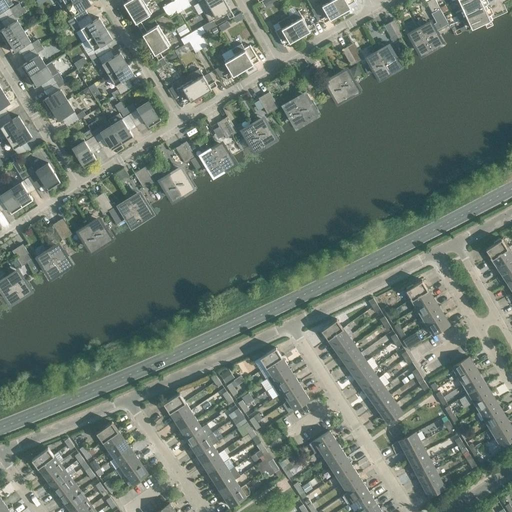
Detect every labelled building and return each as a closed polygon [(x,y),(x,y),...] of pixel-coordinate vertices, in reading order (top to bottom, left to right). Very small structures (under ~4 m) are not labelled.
[(0,0),(0,12),(9,7),(4,0),(0,0)] [(91,4),(88,0),(73,0),(66,4),(73,15),(82,10),(82,8),(84,6),(85,8),(91,4)] [(151,0),(128,0),(124,3),(130,13),(145,4),(151,0)] [(191,6),(188,0),(177,7),(180,12),(191,6)] [(224,0),(200,0),(198,1),(204,12),(225,0),(224,0)] [(231,10),(225,0),(204,12),(210,22),(213,20),(231,10)] [(319,0),(322,4),(312,10),(318,21),(328,15),(330,20),(340,14),(332,0),(319,0)] [(332,0),(340,14),(351,8),(348,4),(354,1),(355,1),(353,0),(332,0)] [(429,0),(426,2),(432,14),(440,9),(435,0),(429,0)] [(480,0),(458,0),(463,8),(480,0)] [(488,9),(483,0),(480,0),(463,8),(467,18),(488,9)] [(177,7),(174,1),(163,7),(166,13),(177,7)] [(152,14),(145,4),(130,13),(136,23),(152,14)] [(10,9),(13,13),(19,9),(16,5),(10,9)] [(180,12),(177,7),(166,13),(169,18),(180,12)] [(22,14),(19,9),(13,13),(16,18),(22,14)] [(420,27),(432,49),(436,47),(439,45),(437,42),(441,40),(439,36),(435,29),(447,22),(440,9),(432,14),(437,23),(429,27),(427,23),(423,25),(420,27)] [(492,18),(488,9),(467,18),(472,28),(492,18)] [(298,10),(288,16),(291,21),(300,37),(310,31),(301,15),(298,10)] [(281,27),(275,31),(282,43),(283,43),(282,42),(287,39),(290,43),(300,37),(291,21),(288,16),(278,22),(281,27)] [(68,21),(71,26),(77,22),(74,17),(68,21)] [(81,29),(87,39),(106,28),(99,18),(93,21),(94,23),(91,24),(90,23),(81,29)] [(0,30),(0,32),(6,42),(24,31),(17,20),(8,26),(9,27),(6,29),(5,27),(0,30)] [(216,26),(213,20),(210,22),(202,26),(206,32),(216,26)] [(395,20),(389,23),(398,38),(404,35),(395,20)] [(80,27),(77,22),(71,26),(74,31),(80,27)] [(225,22),(224,23),(218,26),(221,31),(228,27),(225,22)] [(398,38),(389,23),(384,26),(393,41),(398,38)] [(143,34),(149,44),(164,35),(158,25),(143,34)] [(190,32),(185,25),(177,29),(182,37),(190,32)] [(206,32),(202,26),(192,32),(195,38),(201,35),(206,32)] [(432,49),(420,27),(416,29),(413,31),(415,35),(411,37),(413,41),(417,48),(419,52),(423,50),(425,53),(428,51),(432,49)] [(112,39),(106,28),(87,39),(94,50),(104,45),(103,43),(105,42),(106,43),(112,39)] [(209,30),(202,34),(205,39),(213,35),(209,30)] [(31,41),(24,31),(6,42),(13,53),(19,49),(18,48),(20,46),(21,47),(31,41)] [(195,38),(192,32),(181,39),(184,44),(189,41),(195,38)] [(171,45),(164,35),(149,44),(155,54),(171,45)] [(201,35),(195,38),(201,49),(207,46),(201,35)] [(201,49),(195,38),(189,41),(196,52),(201,49)] [(31,43),(34,48),(41,44),(38,39),(31,43)] [(353,43),(347,46),(356,62),(362,59),(353,43)] [(44,49),(41,44),(34,48),(37,53),(44,49)] [(231,50),(234,54),(243,70),(254,64),(251,60),(256,57),(257,58),(257,57),(250,45),(244,48),(241,44),(231,50)] [(356,62),(347,46),(342,49),(351,65),(356,62)] [(381,49),(378,51),(390,73),(394,71),(397,69),(395,65),(399,63),(397,59),(393,52),(391,48),(387,51),(385,47),(381,49)] [(174,51),(166,56),(168,59),(171,60),(177,57),(174,51)] [(390,73),(378,51),(374,53),(371,55),(373,59),(369,61),(371,64),(371,65),(375,72),(377,75),(381,73),(383,77),(387,75),(390,73)] [(89,56),(92,61),(98,57),(96,52),(89,56)] [(102,64),(109,75),(127,64),(120,53),(114,56),(115,58),(113,59),(112,58),(102,64)] [(21,66),(28,77),(46,65),(39,54),(29,60),(30,62),(28,64),(27,62),(21,66)] [(243,70),(234,54),(224,60),(233,76),(243,70)] [(84,57),(74,63),(78,68),(87,62),(84,57)] [(101,62),(98,57),(92,61),(95,66),(101,62)] [(51,62),(46,65),(28,77),(35,87),(41,84),(40,82),(42,81),(43,82),(58,73),(51,62)] [(162,67),(159,63),(153,66),(156,71),(162,67)] [(134,74),(127,64),(109,75),(115,85),(125,80),(124,78),(127,77),(128,78),(134,74)] [(311,67),(306,70),(315,86),(320,83),(311,67)] [(189,75),(192,80),(201,95),(211,89),(199,69),(189,75)] [(315,86),(306,70),(300,74),(309,89),(315,86)] [(339,73),(336,75),(349,97),(352,95),(352,94),(356,92),(354,89),(357,87),(355,83),(351,76),(349,72),(345,74),(343,71),(340,73),(339,73)] [(53,78),(56,83),(63,79),(60,74),(53,78)] [(349,97),(336,75),(332,77),(329,79),(331,83),(327,85),(329,88),(333,96),(333,95),(336,99),(339,97),(341,101),(345,99),(349,97)] [(66,84),(63,79),(56,83),(59,88),(66,84)] [(201,95),(192,80),(176,89),(181,97),(183,101),(184,101),(183,100),(189,97),(191,101),(201,95)] [(174,101),(181,97),(176,89),(174,86),(167,90),(174,101)] [(43,100),(50,111),(68,100),(61,89),(51,95),(52,97),(50,98),(49,97),(43,100)] [(114,98),(121,94),(118,89),(112,93),(114,98)] [(93,94),(97,101),(102,98),(98,91),(93,94)] [(10,103),(3,92),(0,94),(0,109),(2,108),(1,107),(3,105),(4,107),(10,103)] [(269,92),(264,95),(273,110),(278,107),(269,92)] [(273,110),(264,95),(259,98),(268,113),(273,110)] [(298,97),(294,99),(307,121),(311,119),(310,118),(314,116),(312,113),(316,111),(313,107),(314,107),(309,100),(307,96),(304,98),(301,95),(298,97)] [(135,104),(143,118),(145,116),(147,119),(145,121),(149,127),(161,119),(156,111),(155,110),(154,110),(154,109),(147,97),(135,104)] [(307,121),(294,99),(291,101),(287,103),(289,107),(286,109),(288,113),(292,120),(294,123),(298,121),(300,125),(303,123),(307,121)] [(74,111),(68,100),(50,111),(56,122),(62,118),(61,117),(64,115),(65,117),(74,111)] [(132,104),(125,108),(129,115),(136,110),(132,104)] [(129,115),(125,108),(120,111),(124,117),(129,115)] [(76,115),(80,120),(86,116),(83,111),(76,115)] [(108,120),(111,125),(123,143),(133,136),(130,130),(128,131),(127,129),(128,128),(119,113),(108,120)] [(18,116),(12,119),(13,121),(11,122),(10,121),(0,127),(7,138),(25,126),(18,116)] [(228,116),(222,120),(232,135),(237,132),(228,116)] [(256,121),(253,123),(266,145),(269,143),(273,141),(271,137),(274,135),(272,131),(268,124),(266,121),(262,123),(260,119),(256,121)] [(90,129),(90,130),(94,136),(101,132),(94,120),(87,124),(90,129)] [(232,135),(222,120),(217,123),(226,138),(232,135)] [(266,145),(253,123),(249,125),(249,126),(246,128),(248,131),(244,133),(246,137),(250,144),(251,144),(253,148),(256,146),(258,149),(262,147),(266,145)] [(123,143),(111,125),(101,132),(106,141),(108,140),(110,143),(108,144),(112,150),(123,143)] [(32,137),(25,126),(7,138),(14,148),(23,143),(22,141),(25,139),(26,141),(32,137)] [(94,136),(90,130),(83,134),(87,140),(94,136)] [(96,159),(93,153),(90,155),(89,152),(91,150),(83,138),(71,145),(78,156),(79,156),(79,157),(79,158),(84,167),(96,159)] [(205,138),(198,143),(203,150),(210,146),(205,138)] [(186,141),(181,145),(190,160),(196,157),(186,141)] [(215,146),(211,148),(224,170),(228,168),(228,167),(231,165),(229,162),(233,160),(231,156),(227,149),(226,149),(224,145),(221,148),(219,144),(215,146)] [(190,160),(181,145),(176,148),(185,163),(190,160)] [(224,170),(211,148),(208,150),(204,153),(207,156),(203,158),(205,162),(209,169),(212,172),(215,170),(217,174),(221,172),(224,170)] [(20,157),(17,153),(10,157),(13,162),(20,157)] [(48,163),(36,171),(34,172),(31,167),(24,171),(28,178),(34,186),(45,179),(47,182),(44,184),(48,190),(60,182),(55,174),(55,173),(54,173),(53,173),(54,171),(48,163)] [(145,167),(140,170),(149,185),(154,182),(154,180),(160,177),(151,163),(145,167)] [(174,171),(170,173),(183,195),(187,193),(187,192),(190,190),(188,187),(192,184),(190,181),(185,174),(183,170),(180,173),(177,169),(174,171)] [(140,170),(135,173),(144,188),(149,185),(140,170)] [(28,178),(24,171),(19,174),(23,181),(28,178)] [(183,195),(170,173),(167,175),(163,178),(165,181),(162,183),(164,187),(168,194),(171,198),(174,195),(176,199),(180,197),(183,195)] [(22,181),(11,188),(22,206),(33,199),(29,193),(28,194),(26,192),(28,191),(22,182),(22,181)] [(22,206),(11,188),(8,184),(0,189),(0,195),(6,205),(8,204),(9,206),(8,207),(12,213),(22,206)] [(104,192),(99,195),(108,211),(114,207),(104,192)] [(133,196),(129,198),(143,220),(146,218),(150,215),(147,212),(151,210),(149,206),(145,199),(144,199),(142,196),(139,198),(136,194),(133,197),(133,196)] [(108,211),(99,195),(94,199),(103,214),(108,211)] [(143,220),(129,198),(126,201),(122,203),(125,207),(121,209),(123,212),(127,219),(128,219),(130,223),(133,221),(135,224),(139,222),(143,220)] [(63,218),(58,221),(68,236),(73,233),(63,218)] [(92,222),(88,224),(102,246),(105,243),(109,241),(107,237),(110,235),(108,232),(108,231),(104,225),(101,221),(98,223),(96,220),(92,222)] [(68,236),(58,221),(53,224),(63,240),(68,236)] [(102,246),(88,224),(85,226),(82,229),(84,232),(80,234),(82,238),(87,245),(89,248),(93,246),(95,250),(98,248),(99,248),(102,246)] [(492,257),(492,258),(509,247),(503,238),(501,239),(500,238),(494,242),(495,243),(486,249),(492,257)] [(22,244),(17,247),(27,262),(32,259),(22,244)] [(51,248),(48,250),(62,271),(65,269),(68,267),(66,263),(70,261),(67,257),(68,257),(63,250),(61,247),(57,249),(55,246),(51,248)] [(27,262),(17,247),(12,251),(22,266),(27,262)] [(511,256),(511,250),(509,247),(492,258),(497,266),(511,256)] [(62,271),(48,250),(44,252),(41,255),(43,258),(40,260),(42,264),(46,271),(49,274),(52,272),(54,276),(58,273),(58,274),(62,271)] [(511,269),(511,256),(497,266),(503,275),(511,269)] [(511,281),(511,269),(503,275),(509,283),(511,281)] [(11,274),(7,276),(21,297),(25,295),(28,293),(26,289),(29,287),(27,283),(23,276),(22,277),(20,273),(17,275),(14,272),(11,274)] [(21,297),(7,276),(4,278),(4,279),(1,281),(3,284),(0,286),(0,287),(2,290),(1,290),(6,297),(8,301),(12,298),(14,302),(18,299),(18,300),(21,297)] [(405,291),(410,300),(428,289),(422,280),(413,285),(412,284),(406,288),(407,289),(405,291)] [(433,298),(428,289),(410,300),(416,308),(433,298)] [(377,304),(373,298),(368,301),(372,307),(377,304)] [(438,307),(433,298),(416,308),(421,317),(438,307)] [(444,315),(438,307),(421,317),(426,326),(444,315)] [(449,324),(444,315),(426,326),(432,335),(449,324)] [(321,330),(328,338),(343,328),(337,319),(321,330)] [(349,336),(343,328),(328,338),(334,347),(349,336)] [(355,344),(349,336),(334,347),(340,355),(355,344)] [(361,353),(355,344),(340,355),(345,363),(361,353)] [(260,357),(266,366),(282,356),(276,347),(260,357)] [(367,361),(361,353),(345,363),(351,372),(367,361)] [(287,365),(282,356),(266,366),(272,375),(287,365)] [(474,366),(469,357),(451,367),(457,377),(474,366)] [(372,369),(367,361),(351,372),(357,380),(372,369)] [(293,373),(287,365),(272,375),(267,378),(272,387),(293,373)] [(480,375),(474,366),(457,377),(462,385),(480,375)] [(378,378),(372,369),(357,380),(363,388),(378,378)] [(220,376),(226,384),(232,379),(227,371),(220,376)] [(298,382),(293,373),(272,387),(278,395),(283,392),(298,382)] [(485,383),(480,375),(462,385),(468,394),(485,383)] [(384,386),(378,378),(363,388),(369,397),(384,386)] [(304,391),(298,382),(283,392),(288,401),(304,391)] [(242,383),(234,388),(230,391),(233,395),(237,392),(239,394),(246,389),(242,383)] [(490,392),(485,383),(468,394),(463,397),(468,405),(473,403),(490,392)] [(390,394),(384,386),(369,397),(375,405),(390,394)] [(310,400),(304,391),(288,401),(283,404),(289,413),(310,400)] [(496,401),(490,392),(473,403),(478,411),(496,401)] [(164,403),(169,412),(185,402),(179,393),(164,403)] [(242,398),(246,404),(253,400),(248,393),(242,398)] [(396,403),(390,394),(375,405),(381,413),(396,403)] [(501,409),(496,401),(478,411),(484,420),(501,409)] [(191,410),(185,402),(169,412),(175,420),(191,410)] [(403,411),(396,403),(381,413),(387,422),(403,411)] [(506,418),(501,409),(484,420),(489,429),(506,418)] [(196,419),(191,410),(175,420),(180,429),(196,419)] [(257,421),(262,418),(259,413),(254,417),(257,421)] [(511,427),(506,418),(489,429),(494,438),(511,427)] [(202,427),(196,419),(180,429),(186,437),(202,427)] [(97,432),(103,441),(118,430),(112,422),(97,432)] [(207,424),(202,427),(186,437),(191,446),(212,433),(207,424)] [(511,439),(511,427),(494,438),(500,447),(511,439)] [(124,439),(118,430),(103,441),(109,449),(124,439)] [(335,440),(330,431),(309,444),(315,453),(320,450),(335,440)] [(421,441),(416,432),(399,441),(404,450),(421,441)] [(218,441),(212,433),(191,446),(197,455),(213,444),(218,441)] [(130,447),(124,439),(109,449),(115,458),(130,447)] [(341,448),(335,440),(320,450),(325,458),(341,448)] [(426,451),(421,441),(404,450),(409,459),(426,451)] [(218,453),(213,444),(197,455),(202,463),(218,453)] [(84,446),(80,449),(84,455),(88,451),(84,446)] [(48,447),(36,456),(32,459),(38,467),(54,455),(48,447)] [(136,455),(130,447),(115,458),(120,466),(136,455)] [(346,457),(341,448),(325,458),(331,467),(346,457)] [(92,456),(88,451),(84,455),(87,460),(92,456)] [(430,460),(426,451),(409,459),(414,468),(430,460)] [(224,462),(218,453),(202,463),(208,472),(224,462)] [(59,462),(54,455),(38,467),(43,474),(59,462)] [(142,464),(136,455),(120,466),(126,474),(142,464)] [(352,465),(346,457),(331,467),(336,475),(352,465)] [(435,469),(430,460),(414,468),(419,477),(435,469)] [(65,469),(59,462),(43,474),(49,481),(65,469)] [(229,470),(224,462),(208,472),(214,481),(229,470)] [(148,472),(142,464),(126,474),(133,483),(148,472)] [(358,474),(352,465),(336,475),(342,484),(358,474)] [(234,467),(229,470),(214,481),(219,489),(235,479),(240,476),(234,467)] [(70,477),(65,469),(49,481),(54,489),(70,477)] [(440,478),(435,469),(419,477),(423,486),(440,478)] [(363,482),(358,474),(342,484),(347,493),(363,482)] [(75,484),(70,477),(54,489),(59,496),(75,484)] [(445,487),(440,478),(423,486),(428,496),(445,487)] [(240,488),(235,479),(219,489),(225,498),(240,488)] [(369,491),(363,482),(347,493),(353,501),(369,491)] [(308,483),(302,487),(306,493),(312,488),(308,483)] [(81,491),(75,484),(59,496),(65,503),(81,491)] [(245,484),(240,488),(225,498),(230,507),(249,495),(250,491),(245,484)] [(86,498),(81,491),(65,503),(70,510),(86,498)] [(374,500),(369,491),(353,501),(359,510),(374,500)] [(83,511),(92,505),(86,498),(70,510),(71,511),(83,511)] [(374,511),(380,508),(374,500),(359,510),(359,511),(374,511)] [(0,511),(3,511),(8,509),(3,501),(0,502),(0,511)]
